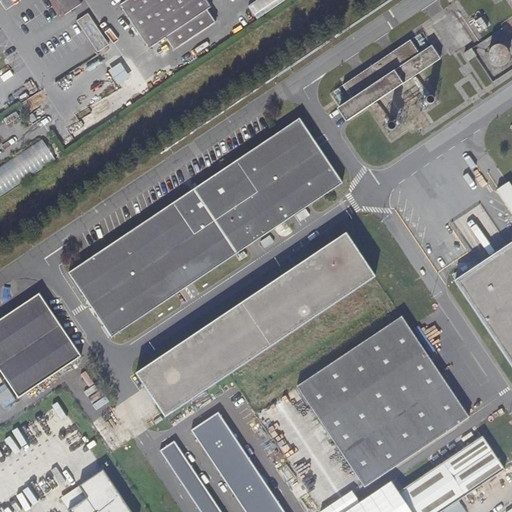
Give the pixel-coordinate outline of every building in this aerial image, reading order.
[(78,0),(54,0),(65,15),(81,5),(78,0)] [(128,0),(121,6),(150,49),(166,38),(175,50),(216,23),(207,10),(211,8),(205,0),(128,0)] [(88,14),(77,22),(98,52),(109,45),(88,14)] [(511,34),(507,26),(472,49),(493,82),(511,70),(511,34)] [(410,40),(367,69),(343,85),(352,98),(337,108),(346,121),(440,58),(432,45),(419,54),(410,40)] [(121,63),(109,71),(119,86),(131,78),(121,63)] [(112,337),(178,293),(247,247),(343,183),(299,119),(69,273),(112,337)] [(42,139),(0,167),(0,197),(56,160),(42,139)] [(511,242),(455,281),(511,366),(511,187),(505,178),(494,186),(511,213),(511,242)] [(375,277),(346,233),(136,375),(166,418),(375,277)] [(39,294),(0,320),(0,369),(19,398),(81,357),(39,294)] [(402,317),(297,386),(364,487),(469,417),(402,317)] [(284,511),(219,412),(192,430),(246,511),(284,511)] [(400,492),(412,511),(441,511),(504,470),(482,437),(400,492)] [(223,511),(176,440),(161,450),(201,511),(223,511)] [(131,511),(103,470),(79,486),(87,498),(68,510),(69,511),(131,511)] [(410,511),(391,482),(346,511),(410,511)] [(68,510),(87,498),(79,486),(60,499),(68,510)]
